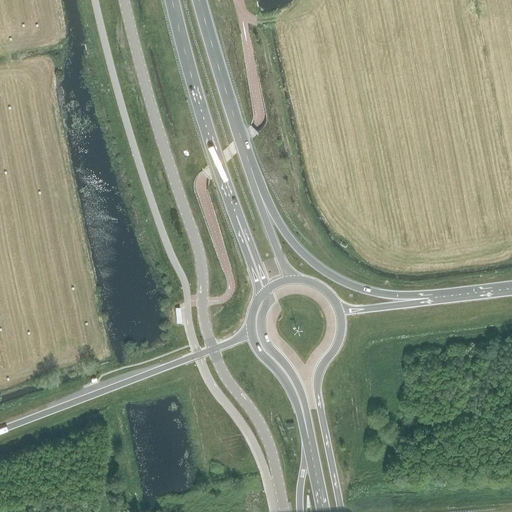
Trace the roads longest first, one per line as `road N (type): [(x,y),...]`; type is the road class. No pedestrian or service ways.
road 1 (unclassified): [(124,0),(198,253),(212,349)]
road 2 (trunk): [(171,0),(243,236)]
road 3 (trunk): [(212,349),(0,430)]
road 4 (trunk): [(341,511),(316,390),(341,331),(336,305)]
road 5 (trunk): [(429,294),(377,293),(332,276),(296,247),(260,194)]
road 6 (trunk): [(260,194),(198,0)]
road 7 (unclassified): [(212,349),(267,437),(284,511)]
road 8 (trunk): [(267,289),(261,335),(300,388),(308,438)]
road 9 (trunk): [(250,321),(254,343),(288,385),(308,438)]
